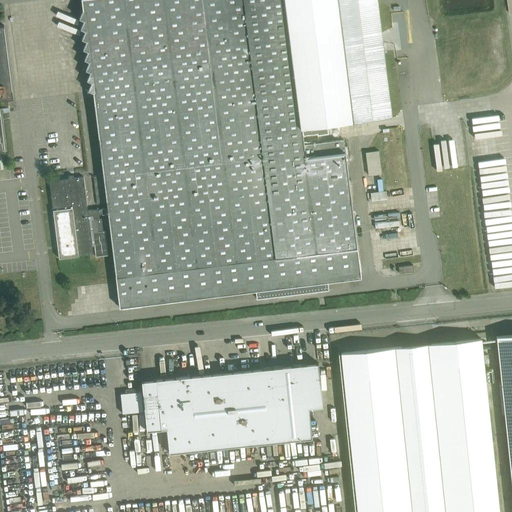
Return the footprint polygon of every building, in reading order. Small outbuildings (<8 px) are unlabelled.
[(68,178),(49,180),(59,258),(93,254),(92,244),(94,244),(96,256),(107,255),(104,232),(102,232),(101,219),(98,220),(98,214),(108,213),(119,307),(255,290),(256,298),(328,289),(327,281),(360,277),(343,139),(304,144),(303,135),(310,134),(317,133),(317,134),(328,133),(327,124),(391,116),(376,0),(80,0),(82,9),(78,17),(83,19),(80,27),(85,30),(82,37),(86,40),(82,48),(87,50),(84,58),(89,60),(85,68),(90,71),(86,79),(91,81),(87,89),(93,91),(107,208),(87,210),(83,176),(74,177),(73,175),(68,176),(68,178)] [(0,150),(5,150),(0,114),(0,99),(13,98),(4,25),(0,25),(0,150)] [(376,173),(389,171),(385,147),(372,149),(376,173)] [(377,189),(378,197),(394,196),(394,187),(377,189)] [(413,271),(413,264),(398,266),(399,273),(413,271)] [(511,334),(496,336),(511,488),(511,334)] [(357,511),(498,511),(481,338),(341,352),(357,511)] [(318,362),(229,371),(141,380),(146,430),(168,427),(170,453),(310,438),(307,408),(322,407),(318,362)] [(141,391),(120,394),(122,413),(143,411),(141,391)]
